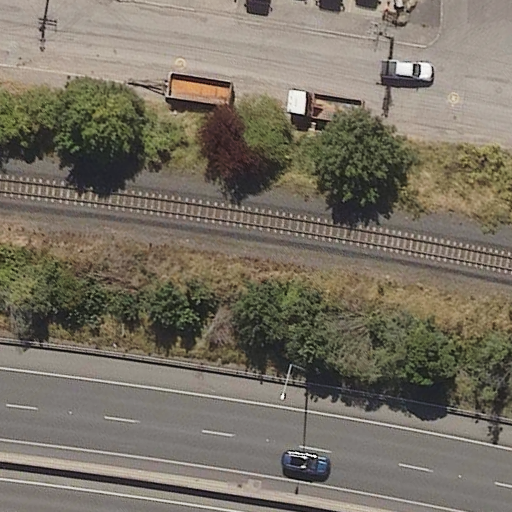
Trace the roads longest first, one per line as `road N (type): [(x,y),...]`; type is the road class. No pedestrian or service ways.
road 1 (residential): [(0,21),(488,99),(488,21)]
road 2 (motorway): [(0,409),(421,466),(511,487)]
